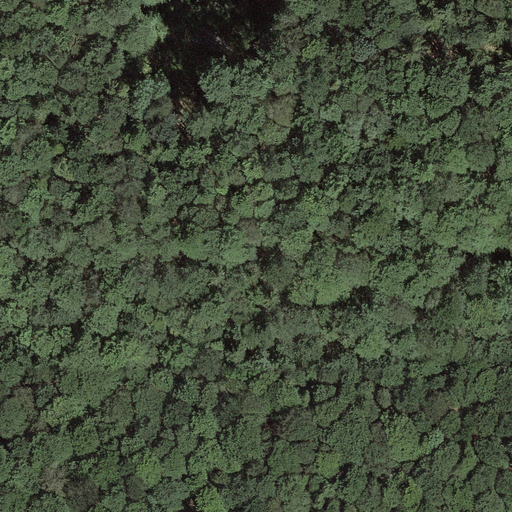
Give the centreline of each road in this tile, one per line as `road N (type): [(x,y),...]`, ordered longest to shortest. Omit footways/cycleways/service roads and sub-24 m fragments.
road 1 (track): [(0,232),(97,250),(334,218),(511,226)]
road 2 (track): [(440,511),(401,465),(355,429),(74,348),(0,310)]
